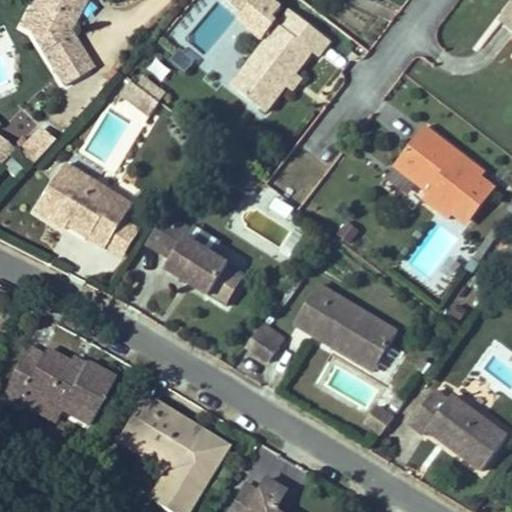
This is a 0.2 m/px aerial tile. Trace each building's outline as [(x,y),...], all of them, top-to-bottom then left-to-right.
[(84,3),(77,0),(60,0),(51,17),(61,23),(77,16),(84,3)] [(77,0),(84,3),(77,16),(61,23),(92,79),(120,63),(98,23),(111,0),(77,0)] [(225,0),(240,10),(246,0),(225,0)] [(356,37),(318,4),(301,24),(296,20),(296,13),(306,2),(304,0),(272,0),(267,6),(268,18),(284,32),(287,29),(292,34),(255,77),(288,104),(309,78),(319,66),(338,44),(344,50),(356,37)] [(178,48),(168,63),(186,74),(195,59),(178,48)] [(326,72),(319,66),(309,78),(316,83),(326,72)] [(182,93),(157,74),(146,89),(170,108),(182,93)] [(0,139),(3,141),(18,124),(12,119),(0,132),(0,139)] [(44,146),(57,157),(78,134),(64,122),(44,146)] [(18,154),(33,136),(18,124),(3,141),(18,154)] [(511,178),(511,175),(449,129),(419,170),(456,197),(452,203),(479,223),(484,217),(491,206),(505,217),(511,207),(511,183),(510,182),(511,178)] [(39,156),(30,147),(22,156),(31,165),(39,156)] [(171,202),(101,159),(73,206),(103,224),(105,221),(109,215),(130,227),(126,233),(145,245),(171,202)] [(497,227),(505,217),(491,206),(484,217),(497,227)] [(268,258),(223,231),(229,222),(215,213),(196,246),(209,254),(204,262),(249,289),(268,258)] [(105,221),(126,233),(130,227),(109,215),(105,221)] [(345,220),(337,236),(353,244),(361,228),(345,220)] [(428,337),(350,286),(325,325),(404,375),(428,337)] [(299,321),(294,328),(315,344),(321,337),(299,321)] [(246,348),(269,363),(286,336),(263,322),(246,348)] [(294,328),(282,343),(304,360),(315,344),(294,328)] [(47,377),(111,412),(136,365),(108,350),(104,357),(68,337),(66,342),(50,334),(25,380),(41,389),(47,377)] [(247,436),(166,385),(146,418),(204,455),(179,494),(202,508),(247,436)] [(486,400),(472,390),(446,423),(461,434),(461,433),(465,429),(511,464),(511,412),(490,395),(486,400)] [(364,422),(381,434),(394,415),(377,403),(364,422)] [(418,432),(429,415),(410,403),(400,421),(418,432)] [(204,455),(146,418),(139,430),(187,460),(170,488),(179,494),(204,455)] [(303,482),(284,470),(278,481),(259,511),(317,511),(294,497),(303,482)] [(254,492),(259,511),(278,481),(265,473),(254,492)]
